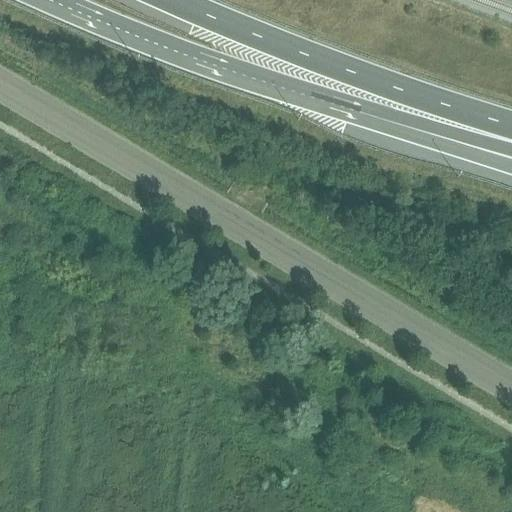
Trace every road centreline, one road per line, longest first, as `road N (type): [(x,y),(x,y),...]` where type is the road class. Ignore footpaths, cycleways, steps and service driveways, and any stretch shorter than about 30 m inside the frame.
road 1 (tertiary): [(0,87),(511,391)]
road 2 (motorway): [(68,0),(224,63),(482,142)]
road 3 (motorway): [(166,0),(511,127)]
